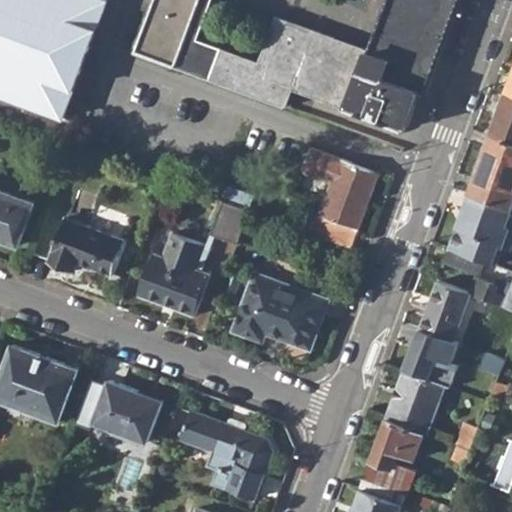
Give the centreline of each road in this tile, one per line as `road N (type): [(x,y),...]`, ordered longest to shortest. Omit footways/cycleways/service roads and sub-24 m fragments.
road 1 (residential): [(493,0),(340,415)]
road 2 (residential): [(340,415),(0,289)]
